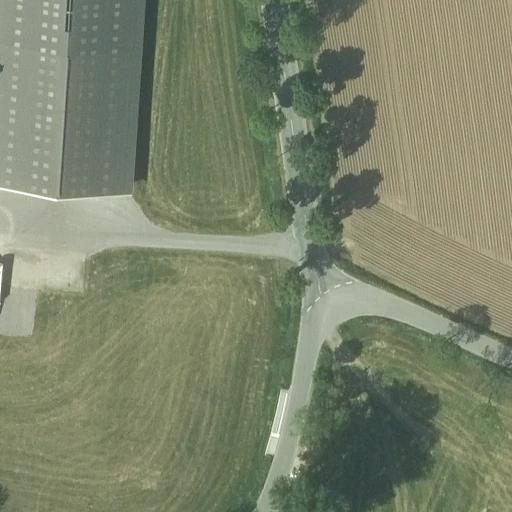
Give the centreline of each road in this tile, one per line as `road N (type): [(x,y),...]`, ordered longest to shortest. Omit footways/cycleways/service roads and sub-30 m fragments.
road 1 (tertiary): [(274,0),(309,247),(335,302)]
road 2 (tertiary): [(335,302),(314,327),(283,484),(267,511)]
road 3 (tertiary): [(335,302),(384,303),(511,359)]
